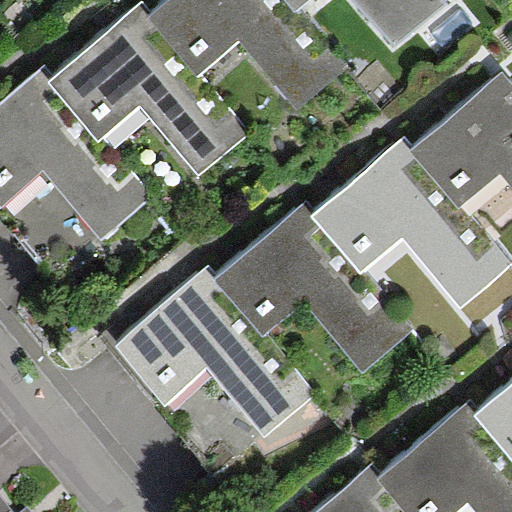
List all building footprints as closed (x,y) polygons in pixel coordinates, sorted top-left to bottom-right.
[(143,0),(136,0),(45,74),(98,139),(139,106),(192,171),(247,128),(200,71),(150,8),(143,0)] [(159,0),(150,8),(200,71),(241,38),(295,105),(345,64),(301,10),(292,0),(159,0)] [(366,0),(396,37),(441,0),(292,0),(301,10),(312,0),(366,0)] [(36,62),(0,90),(0,192),(33,166),(95,242),(148,200),(98,139),(45,74),(36,62)] [(511,71),(415,148),(469,213),(511,178),(511,71)] [(408,139),(318,212),(368,275),(409,242),(463,309),(511,268),(511,267),(469,213),(415,148),(408,139)] [(308,201),(213,278),(266,343),(307,310),(360,375),(414,331),(368,275),(318,212),(308,201)] [(204,266),(111,340),(161,402),(201,369),(263,446),(315,403),(266,343),(213,278),(204,266)] [(511,381),(482,405),(511,442),(511,381)] [(474,395),(378,471),(411,511),(455,511),(468,502),(475,511),(511,511),(511,442),(482,405),(474,395)] [(372,463),(309,511),(411,511),(378,471),(372,463)] [(0,511),(9,511),(0,500),(0,511)]
